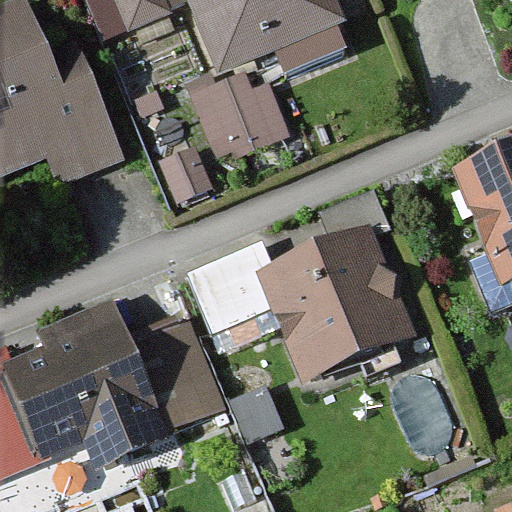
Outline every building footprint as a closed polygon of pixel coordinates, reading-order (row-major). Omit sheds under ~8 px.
[(173,28),(162,0),(112,0),(131,45),(173,28)] [(191,0),(229,91),(194,105),(217,162),(273,139),(248,80),(354,36),(338,0),(191,0)] [(65,69),(43,13),(0,30),(0,194),(57,172),(69,201),(132,175),(85,61),(65,69)] [(176,197),(210,188),(199,144),(165,152),(176,197)] [(511,168),(462,187),(504,298),(511,294),(511,168)] [(269,252),(192,287),(220,348),(281,320),(317,398),(425,348),(380,251),(394,244),(374,202),(324,225),(339,259),(284,284),(269,252)] [(55,360),(11,377),(47,470),(94,452),(106,483),(179,455),(174,444),(229,423),(193,331),(137,353),(122,315),(48,344),(55,360)] [(240,395),(250,435),(283,426),(272,386),(240,395)]
